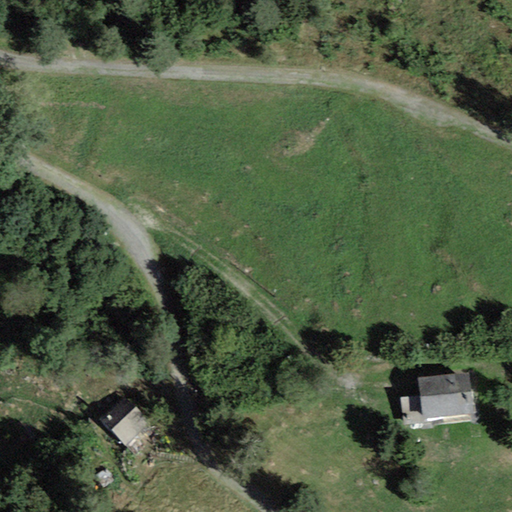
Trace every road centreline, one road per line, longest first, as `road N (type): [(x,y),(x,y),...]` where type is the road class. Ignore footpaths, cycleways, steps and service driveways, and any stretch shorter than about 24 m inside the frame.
road 1 (unclassified): [(0,59),(45,69),(366,84),(511,154)]
road 2 (unclassified): [(268,511),(184,434),(168,314),(120,233),(70,182),(0,152)]
road 3 (track): [(90,202),(136,213),(200,251),(268,306),(322,366),(366,386),(400,381)]
